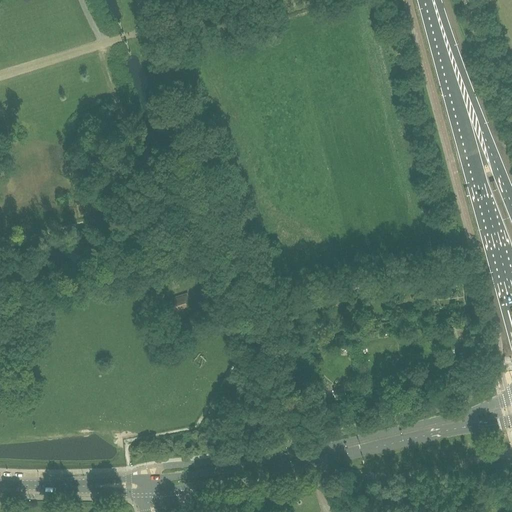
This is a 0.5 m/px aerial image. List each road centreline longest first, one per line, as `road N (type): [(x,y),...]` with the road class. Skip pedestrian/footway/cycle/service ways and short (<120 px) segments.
road 1 (residential): [(0,306),(219,231),(220,209),(149,29)]
road 2 (tertiary): [(511,398),(248,465),(154,478)]
road 3 (tertiary): [(165,489),(511,421)]
road 4 (primary): [(427,0),(511,305)]
road 5 (track): [(0,248),(130,203),(139,161),(105,68)]
road 6 (track): [(221,227),(299,436)]
road 7 (primary): [(511,199),(436,0)]
road 8 (secondary): [(511,119),(465,0)]
